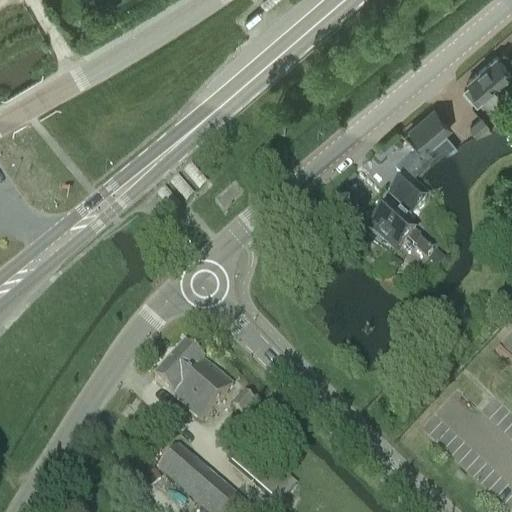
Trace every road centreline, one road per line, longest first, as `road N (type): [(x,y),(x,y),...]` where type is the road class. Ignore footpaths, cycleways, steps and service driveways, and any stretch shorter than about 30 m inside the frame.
road 1 (secondary): [(0,293),(345,0)]
road 2 (unclassified): [(193,275),(511,2)]
road 3 (tertiary): [(428,511),(242,333),(193,275)]
road 4 (tertiary): [(16,511),(77,407),(193,275)]
road 5 (tertiary): [(0,124),(211,0)]
